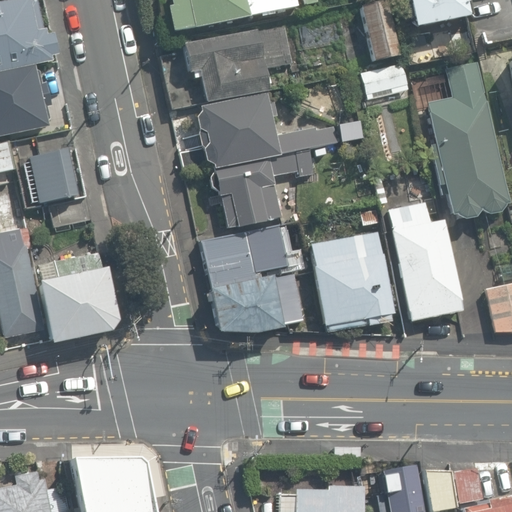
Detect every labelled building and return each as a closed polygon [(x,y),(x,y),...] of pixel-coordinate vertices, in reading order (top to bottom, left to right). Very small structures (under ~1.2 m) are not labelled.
[(15,0),(0,3),(0,72),(51,62),(50,57),(57,56),(52,33),(46,35),(45,30),(42,31),(35,0),(15,0)] [(165,10),(170,33),(190,29),(191,30),(296,7),(293,0),(303,0),(305,5),(315,3),(314,0),(167,0),(169,9),(165,10)] [(404,0),(411,30),(466,18),(462,0),(404,0)] [(358,9),(371,62),(397,56),(384,3),(358,9)] [(301,46),(334,39),(330,22),(297,29),(301,46)] [(199,78),(203,104),(266,92),(266,90),(281,87),(279,77),(264,80),(262,69),(291,64),(284,28),(256,34),(256,32),(182,46),(187,74),(191,73),(192,80),(199,78)] [(359,75),(364,96),(404,86),(399,65),(359,75)] [(0,136),(47,127),(46,123),(49,118),(46,108),(51,107),(45,83),(41,84),(38,72),(34,70),(33,66),(0,73),(0,136)] [(453,216),(460,221),(472,219),(477,210),(485,216),(497,214),(502,205),(506,205),(488,120),(484,102),(474,104),(473,102),(481,100),(474,68),(458,72),(457,70),(428,77),(431,90),(458,84),(460,91),(452,93),(453,100),(442,103),(443,110),(427,114),(427,120),(432,145),(427,146),(436,188),(442,187),(448,217),(453,216)] [(308,150),(339,143),(336,126),(315,130),(314,127),(273,136),(269,119),(275,118),(272,103),(266,104),(264,96),(198,109),(198,114),(194,119),(196,131),(195,135),(198,148),(178,153),(182,170),(206,164),(210,166),(210,168),(277,156),(308,150)] [(358,121),(336,126),(339,143),(361,138),(358,121)] [(71,129),(7,143),(13,170),(20,197),(83,185),(71,129)] [(0,172),(13,170),(7,143),(0,144),(0,172)] [(312,174),(308,150),(277,156),(210,168),(211,172),(207,179),(208,188),(216,194),(216,197),(218,197),(225,229),(264,223),(264,221),(277,218),(270,176),(297,172),(298,177),(312,174)] [(406,313),(408,322),(460,312),(442,220),(427,222),(423,202),(385,210),(389,231),(388,231),(404,313),(406,313)] [(358,212),(361,226),(377,223),(374,209),(358,212)] [(511,249),(500,225),(476,240),(487,258),(511,256),(511,249)] [(198,241),(208,291),(269,279),(268,270),(285,267),(277,226),(198,241)] [(0,331),(2,339),(43,330),(25,249),(30,249),(26,227),(15,229),(14,227),(5,229),(5,232),(0,232),(0,331)] [(324,327),(325,333),(365,326),(365,327),(390,322),(388,315),(393,315),(381,253),(380,254),(375,232),(308,245),(312,267),(310,267),(321,327),(324,327)] [(35,283),(48,345),(107,332),(115,321),(104,269),(101,269),(97,251),(36,264),(40,282),(35,283)] [(511,264),(499,267),(503,284),(511,281),(511,264)] [(269,279),(208,291),(216,326),(224,332),(252,332),(302,321),(292,274),(269,279)] [(493,332),(511,332),(511,282),(484,288),(493,332)] [(78,511),(113,511),(104,460),(68,459),(78,511)] [(151,511),(143,467),(135,461),(104,460),(113,511),(151,511)] [(453,473),(458,504),(481,500),(476,469),(453,473)] [(421,471),(428,511),(436,511),(454,509),(447,472),(421,471)] [(66,511),(62,487),(44,490),(42,480),(36,481),(34,473),(13,477),(14,486),(0,488),(0,511),(66,511)] [(360,511),(361,487),(324,486),(324,490),(292,490),(291,511),(360,511)] [(405,491),(409,509),(421,507),(417,489),(405,491)] [(511,511),(511,503),(509,504),(507,495),(484,501),(485,503),(460,509),(460,511),(511,511)]
